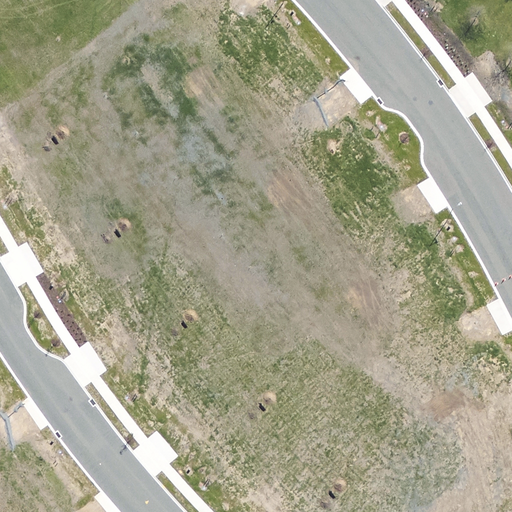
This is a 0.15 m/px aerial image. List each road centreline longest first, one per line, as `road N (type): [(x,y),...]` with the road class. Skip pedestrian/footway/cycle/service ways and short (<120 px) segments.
road 1 (residential): [(511,244),(465,163),(330,0)]
road 2 (residential): [(0,308),(73,422),(159,511)]
